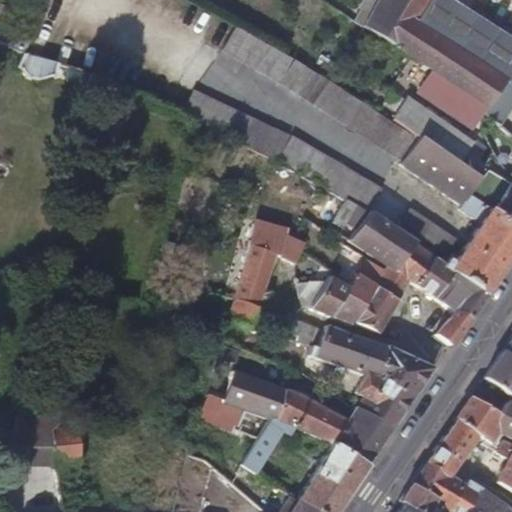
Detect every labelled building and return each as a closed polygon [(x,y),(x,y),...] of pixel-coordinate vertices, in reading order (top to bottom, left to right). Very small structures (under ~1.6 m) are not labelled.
[(46,0),(32,0),(21,26),(34,31),(46,0)] [(360,0),(359,4),(364,7),(370,9),(375,0),(360,0)] [(426,0),(375,0),(370,9),(367,17),(361,28),(484,112),(502,84),(434,39),(414,26),(426,0)] [(426,0),(414,26),(434,39),(453,5),(450,4),(444,0),(426,0)] [(453,5),(473,18),(477,20),(483,9),(468,0),(452,0),(450,4),(453,5)] [(465,32),(473,18),(453,5),(434,39),(502,84),(504,81),(511,78),(511,62),(487,47),(465,32)] [(370,9),(364,7),(361,13),(367,17),(370,9)] [(477,20),(473,18),(465,32),(487,47),(496,33),(477,20)] [(277,52),(233,27),(220,50),(276,82),(289,59),(277,52)] [(511,43),(496,33),(487,47),(511,62),(511,43)] [(23,56),(18,55),(15,68),(19,70),(24,79),(37,83),(47,79),(50,80),(54,65),(32,58),(22,57),(23,56)] [(321,111),(388,157),(404,134),(324,82),(292,61),(278,83),(321,111)] [(109,84),(86,76),(80,98),(103,105),(109,84)] [(496,131),(511,104),(511,86),(504,81),(502,84),(484,112),(480,119),(489,125),(495,130),(496,131)] [(180,117),(274,164),(286,140),(192,93),(180,117)] [(388,157),(398,164),(413,141),(404,134),(388,157)] [(274,164),(314,186),(329,163),(288,140),(274,164)] [(413,141),(398,164),(395,167),(457,208),(463,198),(469,189),(474,181),(444,161),(413,141)] [(486,166),(455,145),(444,161),(474,181),(475,182),(483,172),(486,166)] [(379,191),(329,163),(314,186),(366,215),(379,191)] [(476,193),(481,186),(475,182),(474,181),(469,189),(476,193)] [(502,223),(511,205),(511,189),(506,186),(488,214),(502,223)] [(457,208),(454,212),(475,226),(485,212),(463,198),(457,208)] [(342,203),(337,211),(348,218),(353,209),(342,203)] [(511,205),(502,223),(511,229),(511,205)] [(353,209),(348,218),(359,225),(365,217),(353,209)] [(391,232),(412,247),(436,263),(450,243),(404,212),(391,232)] [(479,298),(511,247),(511,229),(502,223),(488,214),(485,212),(475,226),(454,259),(449,265),(444,273),(445,273),(479,298)] [(347,243),(393,273),(410,249),(412,247),(391,232),(366,215),(365,217),(359,225),(347,243)] [(285,231),(253,224),(246,249),(271,256),(275,257),(276,256),(280,241),(282,242),(285,231)] [(337,237),(341,229),(337,226),(332,234),(337,237)] [(341,239),(345,232),(341,229),(337,237),(341,239)] [(289,244),(282,242),(280,241),(276,256),(281,262),(293,266),(296,256),(299,247),(289,244)] [(337,254),(334,259),(332,261),(340,266),(350,251),(341,246),(337,254)] [(246,249),(238,281),(232,301),(255,308),(267,276),(271,256),(246,249)] [(409,284),(426,260),(410,249),(393,273),(409,284)] [(448,255),(444,261),(449,265),(454,259),(448,255)] [(362,259),(352,275),(370,288),(380,271),(362,259)] [(409,286),(428,299),(445,273),(444,273),(438,269),(426,260),(409,284),(409,286)] [(444,273),(449,265),(444,261),(438,269),(444,273)] [(403,286),(380,271),(370,288),(391,303),(403,286)] [(461,325),(479,298),(445,273),(428,299),(450,314),(432,336),(446,346),(461,325)] [(391,303),(370,288),(352,275),(346,285),(344,289),(343,292),(327,319),(348,327),(351,324),(371,334),(391,303)] [(322,284),(306,310),(327,319),(343,292),(344,289),(339,286),(325,278),(322,284)] [(248,328),(255,308),(232,301),(225,321),(248,328)] [(307,350),(314,351),(323,329),(296,317),(289,340),(288,341),(307,350)] [(347,337),(346,338),(323,329),(314,351),(307,350),(305,357),(343,371),(359,377),(353,393),(358,397),(353,409),(389,431),(398,416),(427,371),(399,357),(347,337)] [(511,337),(501,354),(511,362),(511,337)] [(296,372),(218,345),(210,371),(230,376),(289,395),(296,372)] [(511,362),(501,354),(483,380),(511,398),(511,362)] [(389,431),(353,409),(352,407),(344,423),(289,395),(230,376),(222,401),(269,421),(283,427),(328,446),(362,467),(389,431)] [(256,440),(266,426),(269,421),(222,401),(205,397),(204,397),(197,423),(256,440)] [(499,417),(471,398),(455,422),(477,437),(485,442),(481,447),(492,453),(505,430),(511,434),(511,459),(510,464),(497,485),(511,493),(511,407),(508,406),(499,417)] [(5,469),(52,465),(47,430),(59,421),(63,407),(16,408),(11,433),(5,469)] [(283,427),(269,421),(266,426),(279,433),(283,427)] [(474,442),(477,437),(455,422),(434,453),(457,468),(474,442)] [(279,433),(266,426),(256,440),(251,449),(239,466),(252,475),(279,433)] [(73,427),(47,430),(52,465),(52,466),(77,463),(73,427)] [(510,464),(511,459),(511,443),(505,440),(496,455),(510,464)] [(239,466),(251,449),(236,443),(222,464),(235,472),(239,466)] [(333,511),(363,468),(362,467),(328,446),(318,463),(319,464),(304,489),(302,488),(294,502),(307,511),(333,511)] [(449,479),(457,468),(434,453),(426,465),(449,480),(449,479)] [(467,511),(481,494),(468,485),(465,490),(449,479),(449,480),(426,465),(397,507),(406,511),(438,511),(439,511),(467,511)] [(507,511),(481,494),(467,511),(507,511)] [(307,511),(294,502),(287,511),(307,511)]
